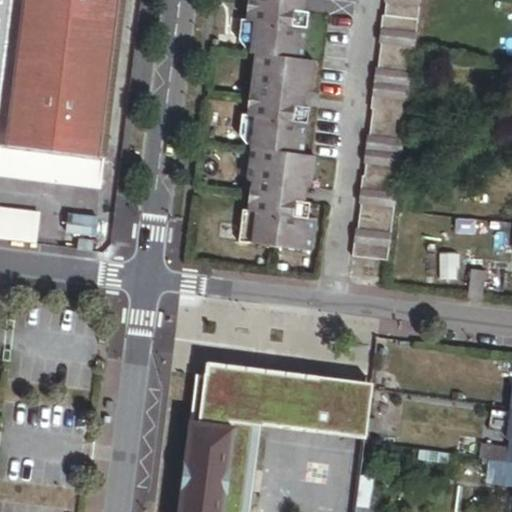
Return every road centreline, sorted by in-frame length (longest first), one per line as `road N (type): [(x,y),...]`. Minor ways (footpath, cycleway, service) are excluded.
road 1 (residential): [(329,304),(366,0)]
road 2 (tertiary): [(148,281),(181,0)]
road 3 (tertiary): [(148,281),(119,511)]
road 4 (residential): [(329,304),(511,326)]
road 5 (residential): [(148,281),(329,304)]
road 6 (residential): [(0,263),(148,281)]
